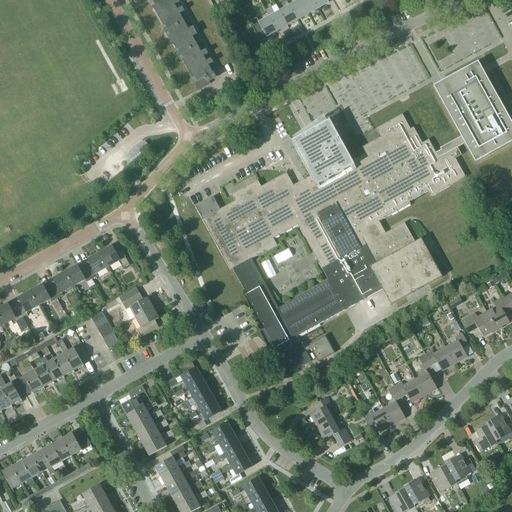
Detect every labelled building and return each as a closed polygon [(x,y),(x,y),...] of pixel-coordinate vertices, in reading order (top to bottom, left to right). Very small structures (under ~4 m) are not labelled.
[(209,65),(213,63),(211,58),(204,62),(201,58),(208,54),(206,49),(201,52),(202,53),(199,54),(190,37),(192,36),(193,37),(197,34),(194,28),(189,31),(190,32),(188,33),(177,14),(179,13),(180,14),(185,11),(182,7),(175,11),(173,6),(180,2),(178,0),(173,0),(172,0),(173,1),(171,3),(169,0),(154,0),(149,3),(152,9),(156,7),(166,24),(162,26),(171,43),(175,40),(179,48),(175,50),(181,61),(185,58),(194,76),(190,78),(194,84),(195,83),(199,90),(211,84),(209,81),(217,77),(214,72),(210,74),(206,66),(208,64),(209,65)] [(298,20),(308,14),(300,0),(298,0),(290,5),(298,20)] [(313,0),(300,0),(308,14),(318,8),(313,0)] [(327,0),(313,0),(318,8),(329,2),(327,0)] [(290,5),(280,11),(288,25),(298,20),(290,5)] [(266,10),(269,16),(277,31),(288,25),(280,11),(274,14),(271,7),(266,10)] [(265,34),(267,37),(277,31),(269,16),(253,25),(260,37),(265,34)] [(311,176),(294,185),(287,173),(262,186),(261,187),(258,180),(232,195),(233,196),(235,201),(220,209),(213,197),(204,202),(195,207),(230,270),(231,270),(233,269),(247,294),(246,294),(249,299),(266,331),(263,333),(273,350),(275,348),(289,373),(311,361),(306,351),(311,348),(319,362),(335,353),(325,335),(309,344),(310,345),(304,349),(298,336),(383,289),(391,305),(442,277),(421,239),(415,242),(404,223),(385,233),(379,221),(410,204),(409,202),(434,188),(437,194),(466,178),(455,158),(462,155),(458,148),(465,144),(476,162),(511,142),(511,121),(479,61),(434,86),(461,136),(440,148),(441,150),(436,153),(429,140),(422,143),(414,127),(411,129),(402,114),(376,129),(381,137),(362,148),(365,154),(352,161),(331,119),(292,141),(311,176)] [(112,246),(100,252),(108,267),(120,261),(124,268),(130,265),(119,245),(113,248),(112,246)] [(108,267),(100,252),(88,259),(89,261),(84,264),(92,279),(98,276),(96,274),(108,267)] [(87,282),(92,279),(84,264),(79,267),(77,265),(65,272),(74,286),(86,280),(87,282)] [(54,280),(49,283),(58,298),(57,299),(60,304),(66,301),(62,293),(74,286),(65,272),(53,278),(54,280)] [(39,306),(51,299),(52,301),(57,299),(58,298),(49,283),(44,286),(43,284),(31,291),(39,306)] [(27,312),(39,306),(31,291),(19,298),(20,300),(14,303),(23,318),(28,315),(27,312)] [(511,292),(503,298),(510,310),(511,308),(511,292)] [(130,307),(136,318),(153,308),(148,297),(143,300),(140,293),(122,302),(126,309),(130,307)] [(505,313),(510,310),(503,298),(494,303),(496,307),(487,312),(497,329),(510,322),(505,313)] [(454,300),(449,303),(452,309),(458,306),(454,300)] [(53,304),(58,312),(63,309),(59,301),(53,304)] [(16,318),(17,321),(16,321),(22,331),(28,328),(23,318),(14,303),(9,306),(8,303),(0,307),(0,317),(4,325),(16,318)] [(141,327),(137,330),(141,337),(159,327),(155,320),(159,318),(153,308),(136,318),(141,327)] [(94,323),(104,317),(102,312),(91,318),(94,323)] [(484,337),(497,329),(487,312),(478,317),(476,313),(461,322),(468,334),(479,328),(484,337)] [(107,322),(104,317),(94,323),(97,328),(107,322)] [(369,334),(379,329),(381,333),(387,329),(382,320),(366,329),(369,334)] [(107,322),(97,328),(100,333),(110,328),(107,322)] [(110,328),(100,333),(103,339),(113,333),(110,328)] [(45,337),(42,332),(35,336),(38,341),(45,337)] [(106,344),(116,338),(113,333),(103,339),(106,344)] [(455,364),(467,357),(462,348),(468,345),(462,334),(456,337),(458,341),(446,347),(455,364)] [(50,346),(57,342),(55,337),(48,341),(50,346)] [(119,343),(116,338),(106,344),(109,349),(119,343)] [(57,342),(64,353),(74,371),(84,365),(82,363),(88,359),(82,347),(76,351),(74,348),(69,351),(62,339),(57,342)] [(45,343),(38,347),(40,351),(47,347),(45,343)] [(432,365),(438,362),(443,371),(455,364),(446,347),(434,354),(432,351),(425,354),(432,365)] [(30,357),(37,353),(35,348),(28,352),(30,357)] [(74,371),(64,353),(54,359),(64,376),(74,371)] [(20,362),(27,358),(25,354),(18,358),(20,362)] [(432,365),(425,354),(419,358),(426,369),(432,365)] [(44,365),(54,382),(64,376),(54,359),(48,362),(46,357),(41,360),(44,365)] [(184,380),(187,386),(202,379),(196,367),(195,368),(192,362),(181,369),(184,374),(181,376),(176,379),(169,382),(172,387),(179,383),(184,380)] [(44,388),(54,382),(44,365),(34,370),(44,388)] [(34,393),(44,388),(34,370),(24,376),(33,392),(34,393)] [(428,372),(415,379),(425,396),(437,389),(428,372)] [(396,373),(391,376),(395,384),(400,381),(396,373)] [(0,384),(2,388),(12,406),(22,400),(20,396),(25,393),(17,379),(6,385),(1,375),(0,375),(0,384)] [(24,376),(19,378),(28,395),(33,392),(24,376)] [(185,394),(190,391),(194,398),(208,390),(202,379),(187,386),(175,393),(178,398),(185,394)] [(413,403),(425,396),(415,379),(403,386),(401,383),(395,386),(401,397),(407,394),(413,403)] [(133,399),(121,405),(127,416),(145,406),(142,401),(149,397),(142,385),(129,393),(133,399)] [(396,402),(384,408),(393,425),(405,418),(395,401),(401,397),(395,386),(389,390),(396,402)] [(2,388),(0,389),(0,408),(2,411),(12,406),(2,388)] [(197,403),(200,409),(215,401),(208,390),(194,398),(189,401),(189,400),(181,404),(184,409),(190,405),(191,406),(197,403)] [(328,398),(316,404),(320,410),(311,415),(317,428),(334,418),(328,406),(331,404),(328,398)] [(127,416),(133,426),(150,416),(147,410),(157,405),(155,400),(145,406),(127,416)] [(221,412),(215,401),(200,409),(207,420),(221,412)] [(373,410),(370,412),(363,415),(370,427),(376,423),(381,432),(393,425),(384,408),(375,413),(373,410)] [(156,426),(153,420),(163,415),(160,410),(150,416),(133,426),(138,436),(156,426)] [(190,420),(197,415),(195,411),(188,415),(190,420)] [(496,418),(485,424),(486,426),(487,425),(496,442),(511,432),(511,431),(506,421),(502,414),(496,418)] [(341,430),(334,418),(317,428),(324,440),(333,435),(340,447),(351,441),(345,428),(341,430)] [(166,420),(156,426),(138,436),(144,445),(161,436),(158,430),(168,425),(166,420)] [(212,431),(219,442),(233,434),(227,423),(212,431)] [(480,438),(474,442),(481,453),(497,443),(496,442),(487,425),(486,426),(476,432),(480,438)] [(171,430),(161,436),(144,445),(149,456),(167,446),(164,440),(174,435),(171,430)] [(72,456),(82,450),(89,446),(84,436),(77,440),(73,433),(62,438),(72,456)] [(210,437),(208,433),(200,438),(202,442),(210,437)] [(225,453),(239,445),(233,434),(219,442),(225,453)] [(62,461),(72,456),(62,438),(52,444),(62,461)] [(62,461),(52,444),(42,449),(52,467),(62,461)] [(207,448),(209,453),(216,448),(213,444),(207,448)] [(183,452),(186,450),(183,445),(170,452),(173,457),(155,466),(161,477),(178,467),(175,461),(186,456),(183,452)] [(228,458),(231,464),(246,456),(239,445),(225,453),(220,456),(222,460),(223,461),(228,458)] [(42,449),(32,455),(42,472),(48,469),(51,475),(55,472),(52,467),(42,449)] [(456,458),(445,464),(446,466),(456,482),(457,483),(458,485),(468,479),(466,476),(472,472),(470,468),(466,461),(462,454),(456,458)] [(42,472),(32,455),(23,461),(32,478),(42,472)] [(222,460),(220,455),(213,459),(215,464),(222,460)] [(231,464),(226,466),(219,470),(221,475),(228,471),(234,468),(238,475),(252,467),(246,456),(231,464)] [(470,459),(466,461),(470,468),(474,466),(470,459)] [(22,484),(32,478),(23,461),(13,466),(22,484)] [(189,461),(178,467),(161,477),(166,487),(184,477),(181,471),(191,466),(189,461)] [(82,473),(89,469),(87,465),(80,469),(82,473)] [(12,489),(22,484),(13,466),(2,472),(12,489)] [(436,472),(430,475),(434,482),(440,493),(457,483),(456,482),(446,466),(436,472)] [(79,475),(77,470),(69,474),(72,479),(79,475)] [(166,487),(172,497),(189,487),(186,481),(197,476),(197,475),(195,471),(194,471),(184,477),(166,487)] [(59,480),(62,484),(69,481),(66,476),(59,480)] [(243,485),(250,497),(264,489),(258,477),(243,485)] [(415,481),(404,488),(405,489),(414,505),(431,496),(424,485),(420,478),(415,481)] [(52,490),(59,486),(57,481),(50,485),(52,490)] [(172,497),(178,506),(195,497),(192,491),(202,486),(200,481),(189,487),(172,497)] [(78,510),(88,504),(106,495),(100,484),(82,494),(86,500),(76,506),(78,510)] [(42,496),(49,492),(47,487),(40,491),(42,496)] [(238,488),(231,493),(234,497),(241,492),(238,488)] [(264,489),(250,497),(252,501),(256,508),(270,500),(264,489)] [(394,495),(388,498),(392,505),(396,511),(406,511),(415,507),(414,505),(405,489),(394,495)] [(205,491),(195,497),(178,506),(180,511),(191,511),(201,507),(198,501),(208,496),(205,491)] [(32,501),(39,497),(37,493),(30,497),(32,501)] [(106,495),(88,504),(91,510),(87,511),(97,511),(111,504),(106,495)] [(27,498),(20,502),(22,507),(29,503),(27,498)] [(245,499),(237,503),(240,508),(247,504),(245,499)] [(12,511),(15,511),(9,500),(3,503),(7,511),(12,511)] [(48,507),(50,511),(51,511),(63,505),(60,500),(48,507)] [(274,511),(277,511),(270,500),(256,508),(258,511),(274,511)]
